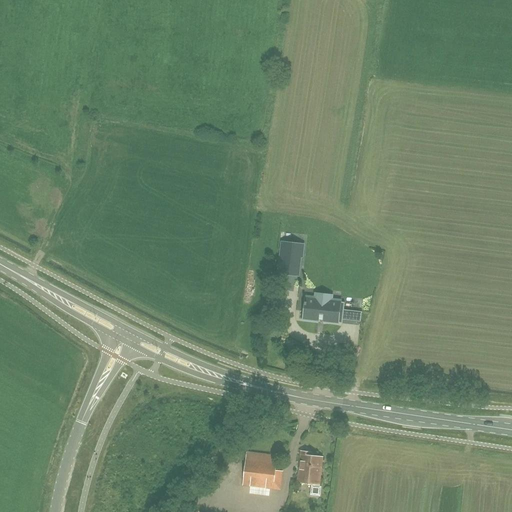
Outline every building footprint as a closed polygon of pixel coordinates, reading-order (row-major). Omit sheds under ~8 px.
[(298,244),(281,242),(278,274),(298,276),(300,256),(296,256),(298,244)] [(322,321),(342,324),(344,310),(339,309),(339,301),(330,300),(331,296),(316,294),(315,299),(306,298),(306,302),(305,302),(304,305),(305,305),(304,318),(318,320),(323,320),(322,321)] [(315,324),(269,327),(270,348),(316,345),(315,324)] [(301,452),(298,483),(318,485),(322,458),(310,456),(310,453),(301,452)] [(246,453),(242,485),(280,490),(282,472),(275,471),(277,457),(246,453)]
